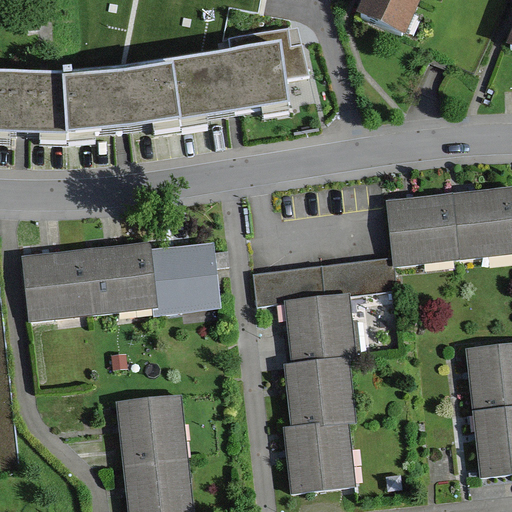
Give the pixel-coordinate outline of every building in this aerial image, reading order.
[(418,0),(362,0),(355,18),(400,39),(418,0)] [(232,59),(164,71),(173,127),(288,108),(284,81),(306,77),(298,30),(229,41),(232,59)] [(164,71),(57,82),(63,139),(173,127),(164,71)] [(63,139),(57,82),(0,79),(0,141),(62,144),(63,139)] [(511,191),(450,198),(457,261),(511,254),(511,191)] [(450,198),(385,205),(392,268),(457,261),(450,198)] [(146,247),(19,260),(25,322),(152,309),(146,254),(146,247)] [(152,309),(153,318),(218,311),(212,247),(146,254),(152,309)] [(348,298),(282,305),(289,368),(347,362),(355,361),(348,298)] [(470,390),(473,417),(511,412),(511,347),(465,352),(470,390)] [(354,426),(347,362),(289,368),(284,368),(290,433),(348,427),(354,426)] [(113,406),(120,471),(184,464),(177,399),(113,406)] [(511,412),(473,417),(480,482),(511,477),(511,412)] [(290,433),(281,434),(288,498),(355,491),(348,427),(290,433)] [(188,511),(184,464),(120,471),(124,511),(188,511)]
